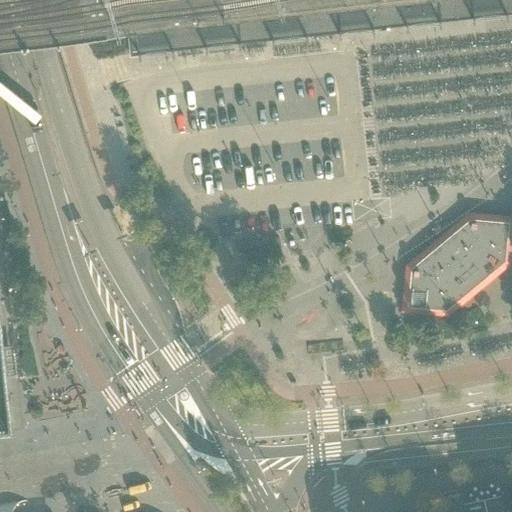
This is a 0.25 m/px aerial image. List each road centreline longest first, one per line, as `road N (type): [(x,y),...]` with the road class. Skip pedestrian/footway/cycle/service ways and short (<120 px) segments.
road 1 (tertiary): [(0,25),(72,257),(108,331),(199,442),(247,461)]
road 2 (tertiary): [(247,461),(104,241),(27,0)]
road 3 (unknown): [(190,211),(164,146),(351,123),(356,173)]
road 4 (tertiary): [(511,402),(425,447),(313,460)]
road 5 (unknown): [(168,223),(237,197),(356,173)]
